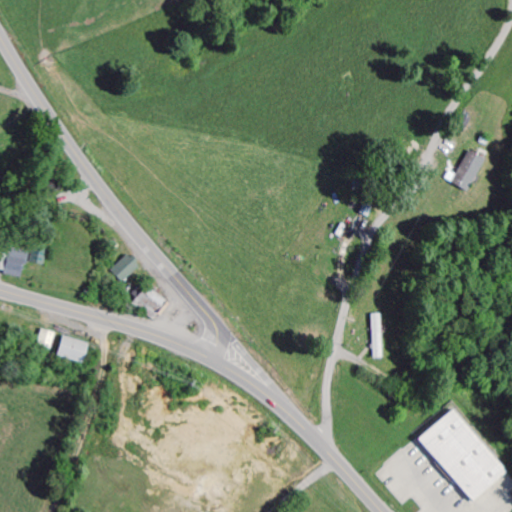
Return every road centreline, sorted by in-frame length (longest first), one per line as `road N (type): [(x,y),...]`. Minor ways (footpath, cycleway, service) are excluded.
road 1 (primary): [(0,289),(210,357),(261,388),(381,511)]
road 2 (secondary): [(210,357),(214,324),(111,201),(0,35)]
road 3 (residential): [(445,146),(379,206),(323,448)]
